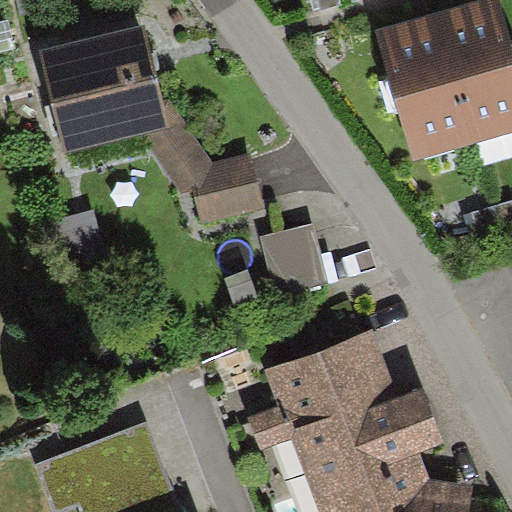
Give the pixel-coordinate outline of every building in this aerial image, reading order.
[(511,37),(501,0),(488,0),(440,13),(477,142),(511,131),(511,37)] [(145,12),(41,36),(63,139),(135,123),(178,186),(194,182),(205,218),(265,200),(249,145),(212,156),(182,112),(179,97),(165,100),(145,12)] [(414,160),(477,142),(440,13),(379,30),(414,160)] [(312,217),(261,231),(276,290),(328,276),(312,217)] [(373,321),(265,363),(278,396),(248,409),(261,440),(291,427),(325,511),(464,511),(470,477),(429,470),(416,438),(443,427),(422,374),(398,383),(373,321)] [(86,511),(179,511),(143,416),(36,456),(56,508),(81,499),(86,511)]
